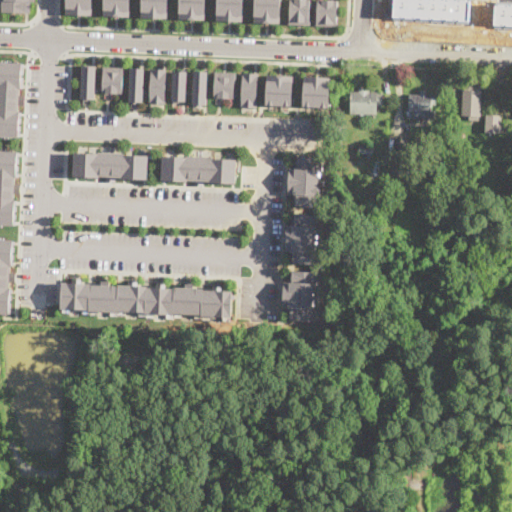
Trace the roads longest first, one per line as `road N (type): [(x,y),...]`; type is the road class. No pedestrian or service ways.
road 1 (residential): [(511,55),(0,34)]
road 2 (residential): [(350,205),(344,434),(362,511)]
road 3 (residential): [(49,0),(37,298)]
road 4 (residential): [(46,130),(319,138)]
road 5 (residential): [(40,247),(261,254)]
road 6 (residential): [(41,202),(262,209)]
road 7 (residential): [(259,314),(265,137)]
